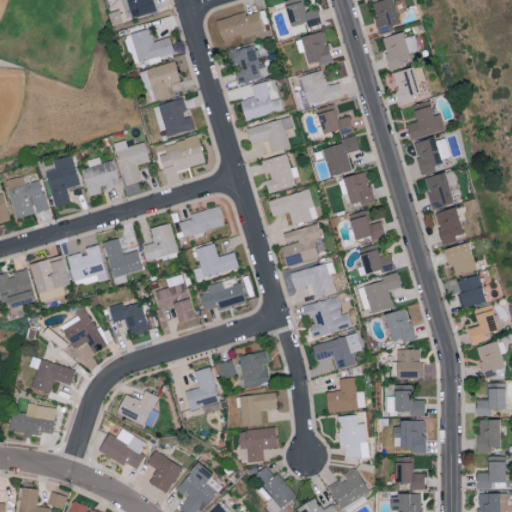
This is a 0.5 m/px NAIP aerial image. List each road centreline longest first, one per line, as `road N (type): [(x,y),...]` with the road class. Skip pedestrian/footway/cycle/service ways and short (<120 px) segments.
road 1 (residential): [(454,511),(452,376),(343,0)]
road 2 (residential): [(308,460),(284,321),(185,0)]
road 3 (residential): [(71,474),(95,401),(116,375),(284,321)]
road 4 (residential): [(0,253),(240,183)]
